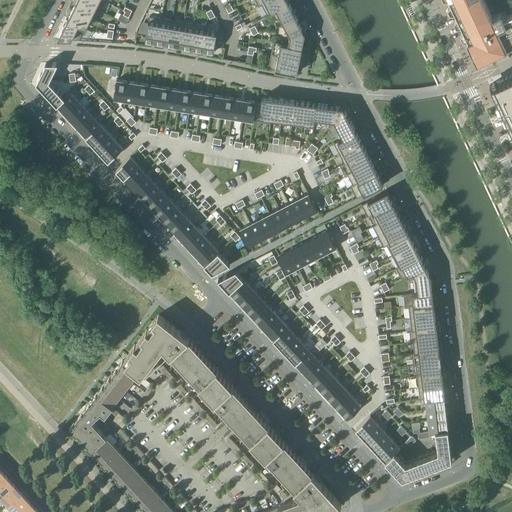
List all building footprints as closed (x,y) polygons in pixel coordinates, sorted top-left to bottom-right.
[(78,0),(77,0),(73,9),(91,18),(95,8),(78,0)] [(78,0),(95,8),(99,0),(78,0)] [(268,0),(261,4),(267,14),(289,2),(287,0),(268,0)] [(478,56),(511,40),(511,0),(451,0),(459,16),(467,33),(478,56)] [(277,9),(286,27),(298,21),(298,20),(295,14),(295,15),(289,2),(267,14),(277,9)] [(73,9),(68,19),(86,28),(91,18),(73,9)] [(68,19),(58,38),(72,39),(79,25),(86,28),(68,19)] [(145,41),(157,43),(160,23),(148,21),(145,41)] [(277,41),(277,42),(302,47),(305,33),(298,21),(286,27),(290,35),(288,44),(277,41)] [(157,43),(168,45),(171,25),(160,23),(157,43)] [(168,45),(179,47),(183,27),(171,25),(168,45)] [(179,47),(190,49),(194,29),(183,27),(179,47)] [(190,49),(202,50),(205,31),(194,29),(190,49)] [(202,50),(213,52),(217,33),(205,31),(202,50)] [(277,42),(274,55),(299,60),(300,59),(301,54),(300,54),(302,47),(277,42)] [(299,60),(274,55),(272,68),(297,73),(298,65),(299,65),(299,60)] [(58,62),(46,62),(36,82),(49,80),(58,62)] [(511,73),(491,83),(511,127),(511,73)] [(114,98),(125,100),(128,81),(117,79),(114,98)] [(49,80),(36,82),(57,104),(71,91),(64,97),(49,80)] [(125,100),(136,102),(139,83),(128,81),(125,100)] [(136,102),(146,103),(149,84),(139,83),(136,102)] [(146,103),(157,105),(160,86),(149,84),(146,103)] [(157,105),(168,107),(171,88),(160,86),(157,105)] [(168,107),(178,109),(181,89),(171,88),(168,107)] [(178,109),(189,110),(192,91),(181,89),(178,109)] [(57,104),(64,112),(78,99),(71,91),(57,104)] [(189,110),(200,112),(203,93),(192,91),(189,110)] [(200,112),(210,114),(214,94),(203,93),(200,112)] [(210,114),(221,115),(224,96),(214,94),(210,114)] [(221,115),(232,117),(235,98),(224,96),(221,115)] [(259,117),(271,118),(273,98),(273,97),(268,97),(262,97),(259,117)] [(232,117),(242,119),(245,100),(235,98),(232,117)] [(271,118),(281,119),(284,99),(278,98),(278,99),(273,98),(271,118)] [(64,112),(72,120),(86,107),(78,99),(64,112)] [(281,119),(292,121),(295,101),(294,101),(294,100),(289,99),(289,100),(284,99),(281,119)] [(242,119),(254,120),(257,101),(245,100),(242,119)] [(295,101),(292,124),(302,126),(305,102),(301,101),(300,101),(298,101),(295,101)] [(305,102),(302,126),(314,127),(314,121),(316,103),(314,103),(311,103),(310,102),(305,102)] [(316,103),(314,121),(332,123),(334,120),(343,107),(328,105),(322,104),(317,103),(316,103)] [(72,120),(79,128),(93,115),(86,107),(72,120)] [(343,138),(344,138),(356,132),(347,114),(344,109),(343,107),(334,120),(343,138)] [(79,128),(86,136),(100,123),(93,115),(79,128)] [(86,136),(94,144),(108,131),(100,123),(86,136)] [(94,144),(101,152),(115,139),(108,131),(94,144)] [(343,138),(334,143),(339,153),(361,142),(356,132),(344,138),(343,138)] [(101,152),(109,160),(123,147),(115,139),(101,152)] [(344,163),(366,152),(361,142),(339,153),(344,163)] [(344,163),(340,165),(344,174),(345,176),(372,162),(369,157),(366,152),(344,163)] [(116,168),(124,177),(138,164),(130,155),(116,168)] [(346,176),(342,178),(347,187),(350,185),(351,186),(377,172),(374,167),(372,162),(345,176),(346,176)] [(124,177),(131,185),(145,171),(138,164),(124,177)] [(131,185),(139,193),(153,179),(145,171),(131,185)] [(377,172),(351,186),(357,197),(383,184),(379,177),(380,177),(378,173),(377,173),(377,172)] [(139,193),(146,200),(160,187),(153,179),(139,193)] [(146,200),(153,208),(168,195),(160,187),(146,200)] [(387,191),(361,204),(368,216),(371,214),(393,202),(392,202),(393,201),(391,198),(390,198),(387,191)] [(308,193),(298,198),(307,215),(317,210),(308,193)] [(153,208),(161,216),(175,203),(168,195),(153,208)] [(298,220),(307,215),(298,198),(289,203),(298,220)] [(376,224),(398,212),(393,202),(371,214),(376,224)] [(161,216),(168,224),(182,211),(175,203),(161,216)] [(288,225),(298,220),(289,203),(279,208),(288,225)] [(279,230),(288,225),(279,208),(270,213),(279,230)] [(168,224),(175,232),(190,219),(182,211),(168,224)] [(376,224),(373,225),(378,236),(403,223),(398,212),(376,224)] [(269,235),(279,230),(270,213),(260,218),(269,235)] [(259,240),(269,235),(260,218),(250,223),(259,240)] [(175,232),(183,240),(197,227),(190,219),(175,232)] [(259,240),(250,223),(240,228),(249,245),(259,240)] [(403,223),(378,236),(379,237),(384,246),(387,245),(387,244),(409,233),(403,223)] [(357,240),(364,238),(361,225),(353,227),(357,240)] [(183,240),(190,248),(204,235),(197,227),(183,240)] [(327,229),(317,235),(326,252),(336,247),(327,229)] [(387,245),(392,255),(414,244),(414,243),(412,239),(409,233),(387,244),(387,245)] [(190,248),(197,256),(212,243),(204,235),(190,248)] [(316,257),(326,252),(317,235),(308,240),(316,257)] [(307,262),(316,257),(308,240),(298,245),(307,262)] [(197,256),(205,264),(219,251),(212,243),(197,256)] [(398,266),(398,267),(420,255),(417,249),(417,248),(415,245),(414,244),(392,255),(398,266)] [(298,267),(307,262),(298,245),(289,250),(298,267)] [(287,272),(298,267),(288,250),(278,255),(287,272)] [(205,264),(212,272),(230,263),(219,251),(205,264)] [(398,266),(396,267),(399,273),(402,278),(411,273),(425,265),(423,260),(421,256),(420,255),(398,267),(398,266)] [(425,265),(411,273),(414,278),(415,286),(416,292),(416,293),(432,291),(431,285),(431,282),(430,273),(425,265)] [(218,278),(229,291),(244,278),(236,269),(218,278)] [(229,291),(237,299),(251,286),(244,278),(229,291)] [(237,299),(244,307),(258,293),(251,286),(237,299)] [(412,293),(403,294),(405,306),(409,306),(408,305),(433,302),(433,297),(432,296),(432,291),(416,293),(416,292),(412,293)] [(244,307),(251,315),(266,301),(258,293),(244,307)] [(251,315),(259,322),(273,309),(266,301),(251,315)] [(408,305),(410,318),(435,315),(435,314),(434,309),(433,302),(408,305)] [(259,322),(266,330),(280,317),(273,309),(259,322)] [(280,503),(279,503),(281,511),(307,511),(313,510),(313,511),(318,511),(324,510),(322,506),(331,503),(332,507),(341,503),(320,480),(287,445),(258,413),(248,402),(244,398),(232,385),(203,354),(188,337),(158,314),(152,322),(155,324),(150,332),(147,329),(140,337),(144,339),(138,347),(135,344),(129,352),(132,355),(126,362),(122,360),(138,374),(145,379),(170,355),(294,489),(287,495),(284,498),(280,503)] [(411,330),(436,327),(435,320),(435,314),(435,315),(410,318),(411,330)] [(266,330),(273,338),(288,325),(280,317),(266,330)] [(273,338),(281,346),(295,333),(288,325),(273,338)] [(411,330),(409,330),(410,339),(410,342),(413,342),(438,339),(437,338),(436,327),(411,330)] [(281,346),(288,354),(302,341),(295,333),(281,346)] [(413,342),(414,353),(439,350),(438,339),(413,342)] [(288,354),(295,362),(310,349),(302,341),(288,354)] [(295,362),(303,370),(317,357),(310,349),(295,362)] [(412,353),(412,358),(413,365),(416,365),(416,364),(441,361),(440,356),(440,355),(440,354),(439,350),(414,353),(414,352),(412,353)] [(303,370),(310,378),(324,365),(317,357),(303,370)] [(132,382),(138,374),(122,360),(118,365),(120,366),(117,369),(116,368),(115,369),(132,382)] [(416,364),(417,376),(442,373),(441,367),(441,361),(416,364)] [(310,378),(317,386),(332,373),(324,365),(310,378)] [(125,390),(132,382),(115,369),(112,374),(113,375),(111,378),(109,377),(125,390)] [(317,386),(325,394),(339,381),(332,373),(317,386)] [(442,373),(417,376),(418,387),(443,384),(443,383),(442,378),(442,374),(442,373)] [(403,386),(417,384),(416,376),(401,378),(403,386)] [(119,399),(125,390),(109,377),(105,382),(106,383),(104,386),(102,385),(102,386),(119,399)] [(325,394),(332,402),(346,389),(339,381),(325,394)] [(443,384),(418,387),(420,399),(424,398),(425,398),(445,396),(444,394),(444,390),(444,388),(443,384)] [(96,394),(95,394),(112,407),(119,399),(102,386),(98,391),(100,392),(97,395),(96,394)] [(332,402),(339,410),(354,397),(346,389),(332,402)] [(86,446),(91,450),(106,436),(92,421),(100,412),(105,416),(112,407),(95,394),(92,399),(93,400),(91,403),(89,402),(69,427),(76,435),(78,434),(80,437),(79,438),(84,443),(85,441),(88,444),(86,446)] [(445,396),(425,398),(427,409),(446,407),(446,406),(445,404),(445,402),(445,401),(445,397),(445,396)] [(354,397),(339,410),(343,414),(347,418),(361,405),(354,397)] [(427,409),(428,420),(447,418),(446,407),(427,409)] [(369,415),(356,428),(357,429),(360,432),(359,432),(360,432),(363,435),(363,436),(378,423),(370,415),(370,414),(369,415)] [(428,420),(429,431),(434,430),(449,428),(447,418),(428,420)] [(363,436),(371,444),(385,431),(378,423),(363,436)] [(436,444),(436,445),(450,443),(450,442),(449,439),(450,439),(450,438),(449,438),(449,434),(449,433),(448,429),(449,429),(449,428),(434,430),(434,431),(435,435),(434,435),(435,436),(435,439),(435,440),(436,444)] [(371,444),(378,452),(392,439),(385,431),(371,444)] [(94,454),(98,458),(113,444),(106,436),(91,450),(91,451),(92,449),(95,452),(94,454)] [(378,452),(385,460),(396,450),(397,450),(400,447),(392,439),(378,452)] [(432,451),(438,465),(438,464),(440,464),(442,463),(443,463),(445,462),(446,461),(447,461),(449,460),(451,460),(451,459),(452,459),(452,458),(452,457),(451,453),(451,449),(451,448),(450,444),(450,443),(436,445),(436,446),(436,450),(433,451),(432,451)] [(101,462),(105,466),(121,452),(113,444),(98,458),(98,459),(100,457),(102,460),(101,462)] [(395,470),(396,471),(406,461),(406,460),(403,457),(402,457),(400,454),(399,453),(397,451),(397,450),(396,450),(385,460),(386,461),(386,460),(387,461),(389,463),(389,464),(390,464),(392,467),(395,470)] [(437,465),(438,465),(432,451),(431,451),(428,453),(427,453),(424,454),(423,454),(423,455),(419,456),(418,456),(423,470),(424,470),(424,469),(425,469),(428,468),(429,468),(430,467),(432,467),(433,466),(434,466),(436,465),(437,465)] [(108,469),(113,474),(128,460),(121,452),(105,466),(106,466),(107,465),(110,468),(108,469)] [(406,461),(396,471),(396,472),(396,471),(397,472),(399,474),(399,475),(400,475),(402,478),(404,477),(405,477),(408,476),(409,476),(410,475),(411,475),(414,473),(414,474),(415,473),(418,472),(419,472),(420,471),(422,470),(423,470),(418,456),(417,457),(414,458),(413,458),(410,460),(409,460),(406,461)] [(116,477),(120,482),(135,468),(128,460),(113,474),(114,473),(117,476),(116,477)] [(123,485),(127,490),(143,476),(135,468),(120,482),(121,481),(124,484),(123,485)] [(0,495),(13,484),(5,476),(0,480),(0,495)] [(130,493),(135,498),(150,484),(143,476),(127,490),(128,490),(129,489),(132,492),(130,493)] [(0,495),(0,499),(6,505),(20,492),(13,484),(0,495)] [(138,501),(142,506),(157,492),(150,484),(135,498),(136,497),(139,500),(138,501)] [(6,505),(11,511),(14,511),(28,500),(20,492),(6,505)] [(145,509),(147,511),(151,511),(165,499),(157,492),(142,506),(144,505),(146,508),(145,509)] [(166,511),(172,507),(165,499),(151,511),(166,511)] [(14,511),(30,511),(35,508),(28,500),(14,511)]
